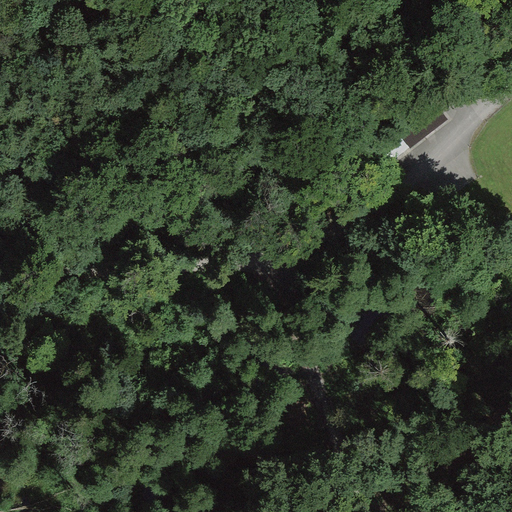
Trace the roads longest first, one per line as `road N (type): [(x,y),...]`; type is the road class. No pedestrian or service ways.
road 1 (track): [(282,262),(414,182),(511,86)]
road 2 (track): [(0,279),(282,262)]
road 3 (track): [(362,511),(282,262)]
